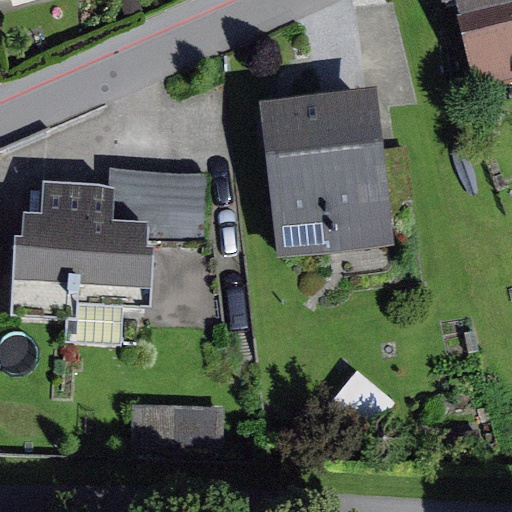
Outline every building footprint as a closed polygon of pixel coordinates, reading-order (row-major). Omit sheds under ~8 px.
[(0,0),(0,16),(66,0),(0,0)] [(511,0),(457,0),(459,6),(472,2),(493,87),(511,82),(511,0)] [(395,107),(277,117),(291,270),(409,260),(395,107)] [(30,268),(28,324),(167,329),(170,265),(165,265),(165,242),(218,244),(220,181),(125,178),(124,198),(57,196),(57,215),(51,269),(30,268)] [(0,322),(9,204),(0,206),(0,322)] [(229,450),(229,404),(138,402),(138,448),(229,450)]
